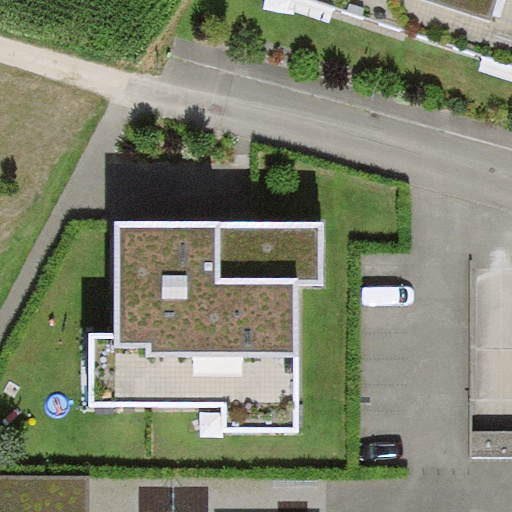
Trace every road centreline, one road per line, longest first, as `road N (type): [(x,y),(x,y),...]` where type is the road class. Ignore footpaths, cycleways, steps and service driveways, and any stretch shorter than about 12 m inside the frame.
road 1 (residential): [(511,187),(140,80)]
road 2 (track): [(140,80),(0,41)]
